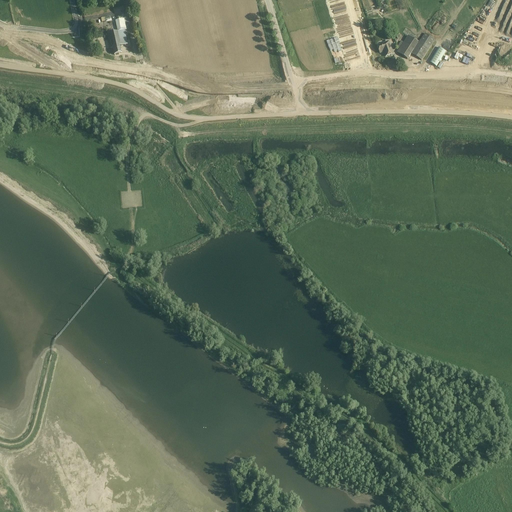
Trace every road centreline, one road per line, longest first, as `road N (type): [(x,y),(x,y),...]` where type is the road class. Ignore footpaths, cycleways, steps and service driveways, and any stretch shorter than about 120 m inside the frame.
road 1 (track): [(127,263),(305,393),(353,416),(449,511)]
road 2 (unclassified): [(300,113),(200,119),(97,79),(0,65)]
road 3 (unclassified): [(511,117),(300,113)]
road 4 (track): [(200,119),(178,126),(148,115),(139,120),(127,157),(127,263)]
